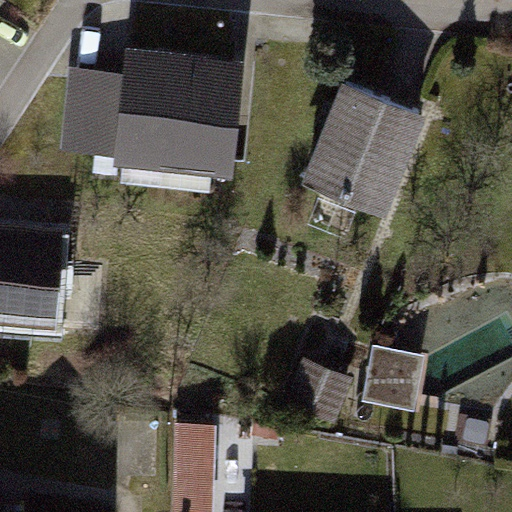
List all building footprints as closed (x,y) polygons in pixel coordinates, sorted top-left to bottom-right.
[(240,62),(134,50),(130,85),(77,79),(70,145),(230,162),(240,62)] [(423,110),(349,80),(311,174),(385,204),(423,110)] [(0,311),(57,315),(62,230),(0,226),(0,311)] [(404,400),(413,351),(378,345),(370,394),(404,400)] [(351,374),(310,357),(293,398),(334,415),(351,374)] [(214,511),(219,421),(182,419),(177,511),(214,511)]
